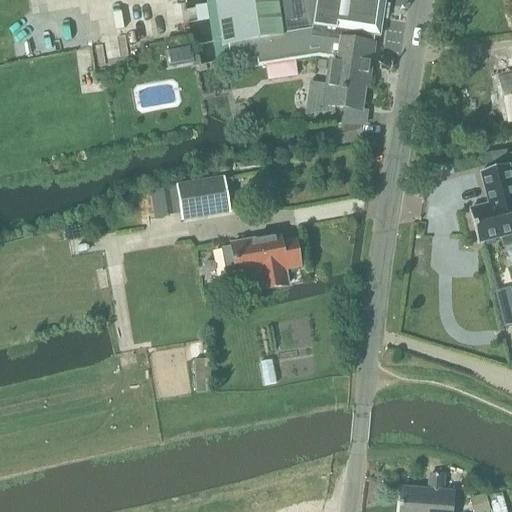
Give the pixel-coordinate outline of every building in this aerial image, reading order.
[(215,0),(223,48),(228,47),(230,65),(256,61),(258,67),(319,57),(332,59),(339,60),(341,42),(373,47),(374,38),(380,39),(384,13),(386,0),(215,0)] [(332,59),(324,107),(357,112),(364,68),(370,69),(373,47),(341,42),(339,60),(332,59)] [(511,79),(500,83),(509,121),(511,120),(511,79)] [(487,205),(469,210),(479,246),(501,240),(504,249),(511,246),(511,177),(509,166),(479,174),(487,205)] [(223,178),(175,186),(181,222),(229,215),(223,178)] [(153,219),(167,217),(163,191),(149,193),(153,219)] [(232,248),(222,250),(227,279),(237,277),(238,280),(258,276),(261,292),(276,289),(279,288),(288,287),(287,286),(285,271),(300,269),(295,241),(254,248),(253,242),(232,246),(232,248)] [(511,325),(511,300),(509,290),(496,293),(504,327),(511,325)] [(443,492),(445,476),(430,475),(429,491),(402,488),(400,511),(451,511),(454,493),(443,492)] [(472,511),(489,511),(485,497),(470,501),(472,511)]
